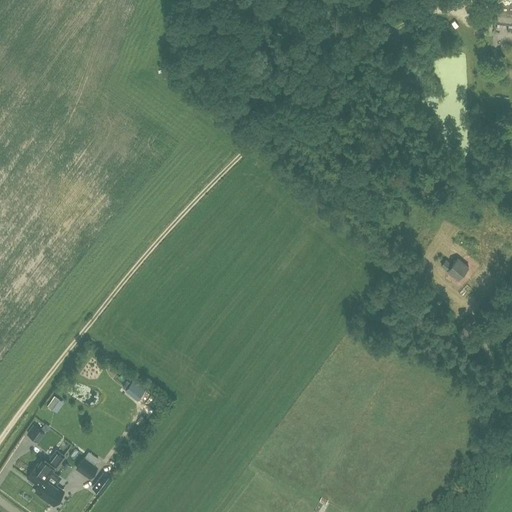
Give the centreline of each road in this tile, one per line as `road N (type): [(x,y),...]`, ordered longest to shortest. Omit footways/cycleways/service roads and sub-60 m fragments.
road 1 (track): [(0,439),(112,296),(219,180),(402,24)]
road 2 (track): [(445,511),(504,418),(488,356)]
